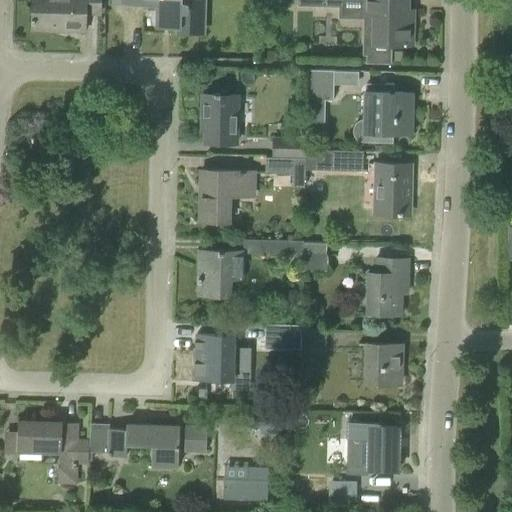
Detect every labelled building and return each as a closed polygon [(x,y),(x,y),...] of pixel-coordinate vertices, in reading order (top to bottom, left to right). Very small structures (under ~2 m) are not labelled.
[(32,0),(32,29),(84,31),(84,12),(99,12),(99,0),(32,0)] [(200,0),(120,0),(121,3),(157,4),(157,26),(178,26),(178,33),(200,34),(200,0)] [(296,0),(296,6),(338,7),(363,7),(362,19),(361,55),(366,55),(365,62),(391,63),(391,44),(413,45),(413,25),(409,25),(409,9),(403,9),(403,0),(296,0)] [(306,121),(306,123),(324,123),(324,100),(332,100),(333,70),(307,70),(306,121)] [(352,129),(352,131),(353,133),(353,135),(354,138),(356,139),(358,141),(360,141),(364,142),(392,142),(392,134),(411,134),(412,92),(393,91),(394,83),(368,83),(367,105),(375,105),(375,114),(362,114),(362,120),(359,120),(357,121),(355,122),(354,124),(353,126),(352,129)] [(205,118),(204,142),(236,142),(237,95),(202,94),(201,118),(205,118)] [(272,155),(305,156),(305,150),(305,138),(273,137),(272,155)] [(33,152),(44,152),(44,143),(34,143),(33,152)] [(332,150),(331,170),(361,171),(362,150),(332,149),(332,150)] [(304,170),(304,158),(265,157),(264,173),(292,174),(292,187),(304,187),(304,170)] [(374,213),(388,213),(408,214),(408,199),(409,199),(410,164),(376,163),(374,213)] [(199,221),(228,221),(229,192),(252,193),(252,171),(200,170),(199,221)] [(302,257),(302,255),(303,240),(266,239),(265,256),(302,257)] [(197,294),(217,294),(229,294),(229,279),(243,279),(243,250),(230,251),(198,250),(197,294)] [(302,255),(302,257),(302,270),(326,270),(326,256),(302,255)] [(366,312),(401,314),(402,293),(407,293),(407,259),(375,258),(375,273),(367,273),(366,312)] [(264,337),(264,347),(300,348),(300,338),(301,328),(301,324),(264,323),(264,337)] [(300,348),(300,352),(324,353),(325,329),(301,328),(300,338),(300,348)] [(233,335),(196,334),(195,378),(232,379),(233,369),(250,370),(251,347),(233,347),(233,335)] [(365,382),(400,383),(401,344),(366,343),(365,382)] [(301,404),(343,405),(343,385),(301,384),(301,404)] [(58,482),(77,482),(78,463),(87,463),(89,440),(76,440),(77,422),(17,421),(16,450),(59,451),(58,482)] [(347,431),(346,474),(368,475),(368,469),(397,470),(398,447),(396,447),(396,427),(378,426),(379,423),(348,422),(348,431),(347,431)] [(150,465),(178,466),(178,447),(184,448),(184,450),(206,451),(206,426),(126,424),(126,429),(109,428),(108,455),(125,456),(126,445),(151,445),(150,465)] [(225,479),(221,499),(265,509),(272,475),(252,471),(249,484),(225,479)]
